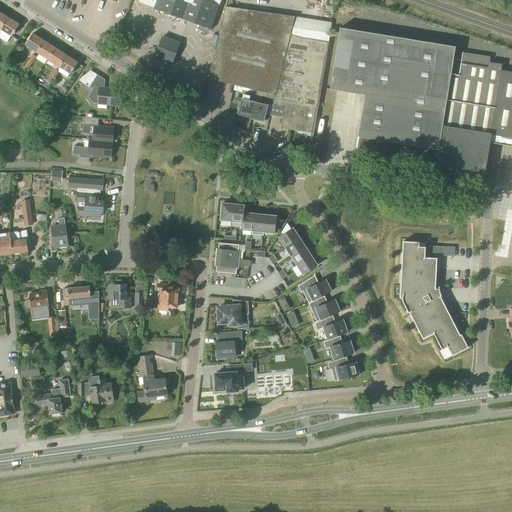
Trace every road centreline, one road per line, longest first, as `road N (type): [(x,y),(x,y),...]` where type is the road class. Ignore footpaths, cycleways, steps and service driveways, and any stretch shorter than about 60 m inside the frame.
road 1 (residential): [(481,379),(483,204),(468,194),(301,168)]
road 2 (residential): [(301,168),(303,202),(345,264),(387,391)]
road 3 (primary): [(0,462),(185,436)]
road 4 (residential): [(123,264),(146,81)]
road 5 (residential): [(301,168),(146,81)]
road 6 (residential): [(185,436),(201,265)]
road 7 (primary): [(220,432),(284,436),(386,411)]
road 8 (primary): [(386,411),(311,411),(220,432)]
road 9 (residential): [(146,81),(21,0)]
road 10 (residential): [(0,276),(123,264)]
